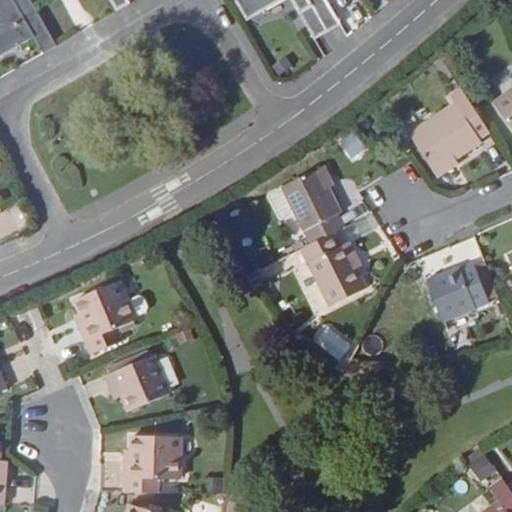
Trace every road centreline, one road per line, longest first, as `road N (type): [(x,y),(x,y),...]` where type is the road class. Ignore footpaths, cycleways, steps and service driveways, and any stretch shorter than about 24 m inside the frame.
road 1 (residential): [(196,0),(3,113),(69,248)]
road 2 (residential): [(69,248),(278,128)]
road 3 (residential): [(278,128),(437,0)]
road 4 (residential): [(278,128),(201,0)]
